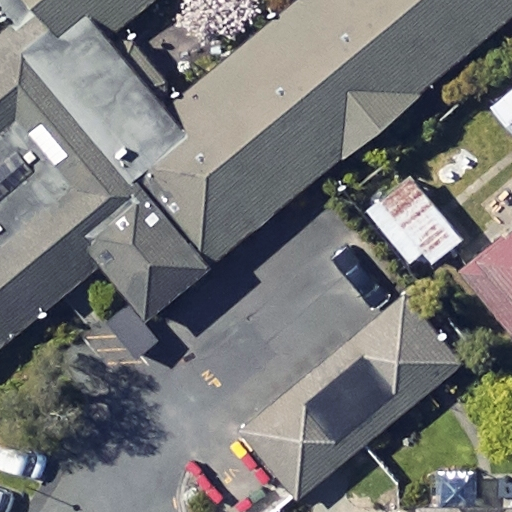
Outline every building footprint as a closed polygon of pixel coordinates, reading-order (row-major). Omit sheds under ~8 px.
[(511,0),(23,0),(0,19),(0,337),(94,258),(140,312),(511,0)] [(511,88),(492,106),(511,130),(511,88)] [(463,234),(402,171),(362,210),(423,273),(463,234)] [(511,233),(465,273),(511,329),(511,233)] [(453,360),(400,300),(244,437),(297,498),(453,360)]
